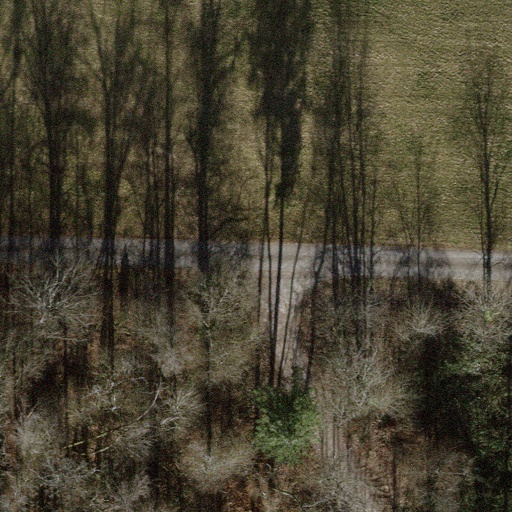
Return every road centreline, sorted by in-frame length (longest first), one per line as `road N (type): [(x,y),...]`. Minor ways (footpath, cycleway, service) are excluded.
road 1 (track): [(511,271),(0,266)]
road 2 (track): [(367,511),(285,369),(269,267)]
